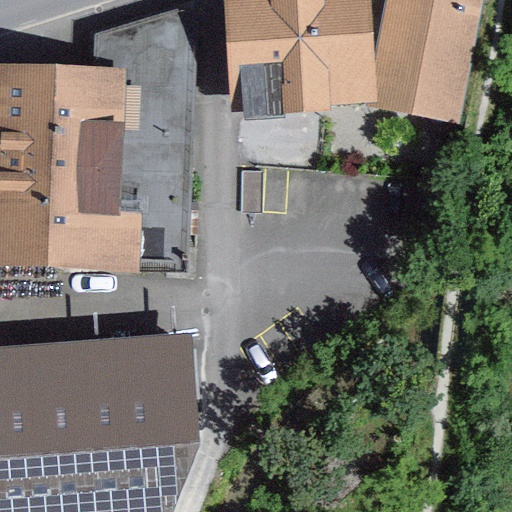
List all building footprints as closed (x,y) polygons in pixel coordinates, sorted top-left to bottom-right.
[(316,87),(362,84),(356,0),(236,0),(242,92),(234,93),(237,135),(319,141),(316,87)] [(396,0),(377,100),(452,115),(473,0),(396,0)] [(181,14),(100,39),(98,84),(100,84),(97,172),(52,171),(49,259),(184,264),(188,261),(188,256),(184,256),(194,14),(181,14)] [(97,172),(100,84),(98,84),(10,81),(8,133),(4,257),(49,259),(52,171),(97,172)] [(0,511),(163,511),(191,445),(184,355),(0,370),(0,511)] [(350,433),(337,446),(362,473),(376,461),(350,433)]
